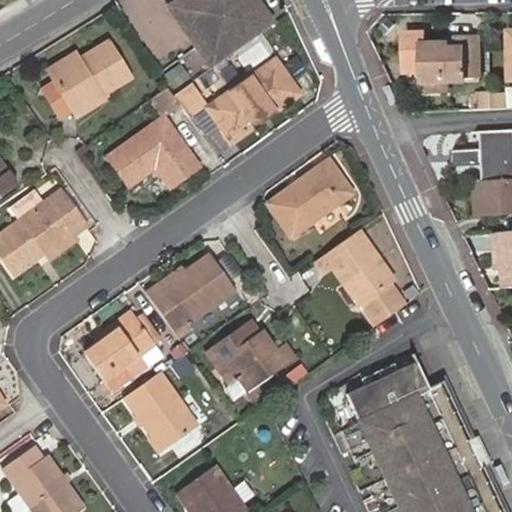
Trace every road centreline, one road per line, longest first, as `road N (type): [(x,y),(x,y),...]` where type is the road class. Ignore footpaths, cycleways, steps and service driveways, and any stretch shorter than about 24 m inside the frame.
road 1 (residential): [(149,511),(39,360),(40,323),(362,98)]
road 2 (residential): [(452,296),(288,409),(286,431),(325,511)]
road 3 (tertiary): [(452,296),(362,98)]
road 4 (tertiary): [(511,422),(452,296)]
